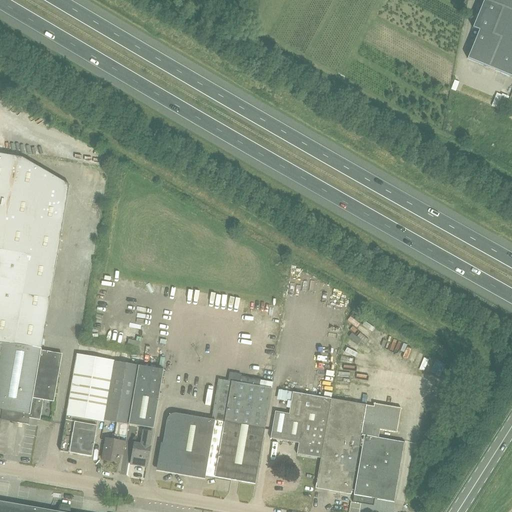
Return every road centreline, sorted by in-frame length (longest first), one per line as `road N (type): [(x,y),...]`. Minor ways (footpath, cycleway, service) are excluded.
road 1 (motorway): [(0,4),(511,296)]
road 2 (motorway): [(511,260),(59,0)]
road 3 (unclassified): [(253,511),(0,468)]
